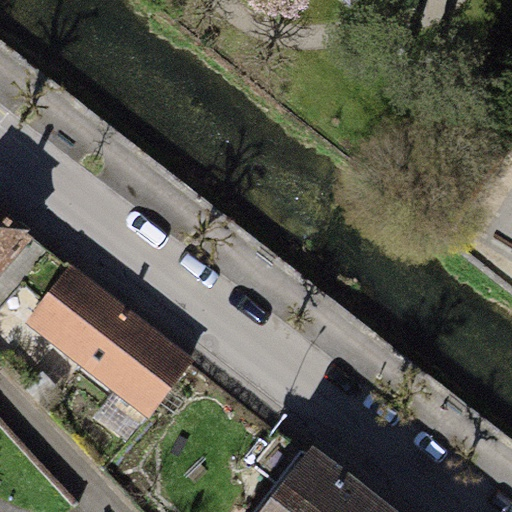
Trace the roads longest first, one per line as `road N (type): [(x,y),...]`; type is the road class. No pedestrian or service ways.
road 1 (residential): [(461,511),(0,150)]
road 2 (residential): [(113,511),(0,392)]
